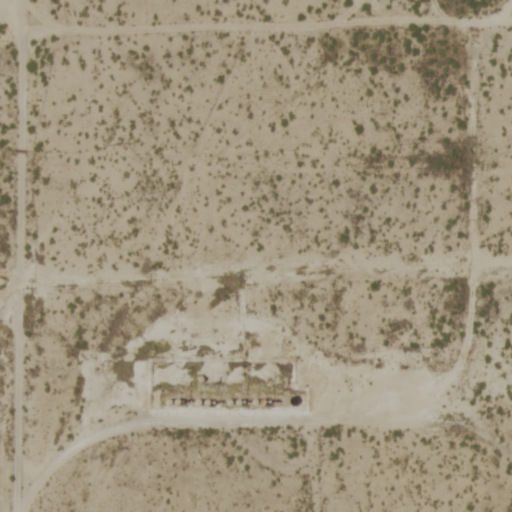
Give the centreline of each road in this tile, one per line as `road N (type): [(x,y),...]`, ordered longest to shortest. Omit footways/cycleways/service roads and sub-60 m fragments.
road 1 (residential): [(511,455),(474,430),(422,417),(171,422),(85,443),(24,511)]
road 2 (residential): [(21,0),(14,511)]
road 3 (residential): [(479,26),(23,29)]
road 4 (residential): [(511,22),(479,26),(470,90),(472,337),(439,421)]
